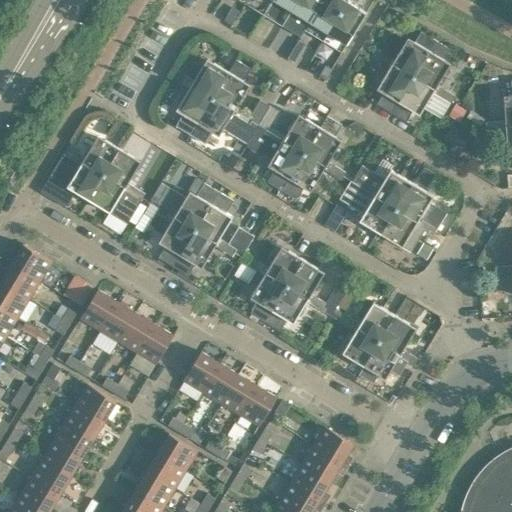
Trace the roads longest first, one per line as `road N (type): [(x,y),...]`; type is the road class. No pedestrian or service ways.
road 1 (residential): [(429,292),(153,126),(144,102),(194,13),(489,193)]
road 2 (residential): [(422,440),(204,319)]
road 3 (residential): [(0,230),(16,210),(204,319)]
road 4 (residential): [(87,511),(204,319)]
